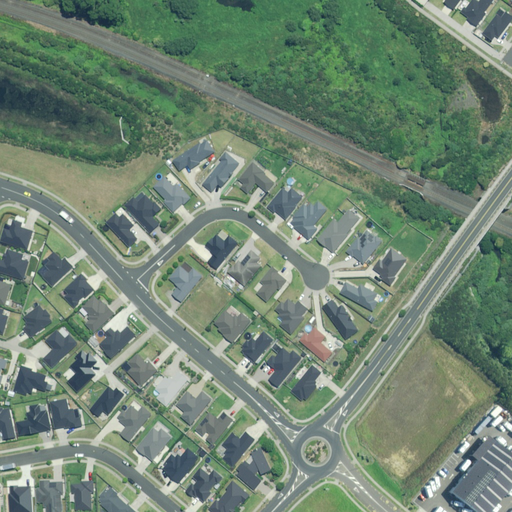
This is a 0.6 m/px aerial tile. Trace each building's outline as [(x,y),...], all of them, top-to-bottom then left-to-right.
[(460,0),(443,0),(442,1),(454,9),(460,0)] [(492,0),(478,0),(477,2),(474,0),(471,0),(465,8),(463,6),(459,12),(467,17),(465,19),(476,27),(486,13),(484,12),(492,0)] [(511,20),(511,16),(505,12),(501,17),(496,14),(481,33),(492,41),(495,36),(498,38),(511,20)] [(214,152),(207,140),(200,144),(200,143),(172,160),(178,171),(187,165),(189,168),(198,163),(198,162),(214,152)] [(239,163),(225,152),(219,159),(221,161),(202,184),(211,191),(217,184),(220,186),(239,163)] [(264,173),(251,162),(237,178),(243,183),(239,188),(245,194),(255,183),(266,192),(274,182),(264,173)] [(173,186),(163,177),(153,187),(166,200),(163,202),(173,212),(182,204),(189,198),(175,184),(173,186)] [(275,211),(285,219),(296,206),(295,206),(302,197),(291,188),(287,193),(281,188),(266,207),(273,213),(275,211)] [(131,197),(123,205),(149,232),(158,224),(150,217),(159,208),(153,202),(152,203),(145,196),(137,203),(131,197)] [(293,227),(309,239),(317,228),(313,225),(327,209),(317,201),(314,206),(310,203),(307,208),(303,204),(292,217),(293,218),(290,222),(294,225),(293,227)] [(357,219),(347,211),(337,223),(332,219),(315,239),(333,253),(348,236),(345,234),(357,219)] [(134,226),(122,213),(118,217),(115,213),(105,222),(128,247),(136,239),(129,231),(134,226)] [(20,223),(9,219),(5,232),(0,230),(0,243),(24,251),(30,233),(18,229),(20,223)] [(356,237),(345,250),(352,256),(353,255),(362,264),(383,241),(376,236),(375,237),(367,230),(359,239),(356,237)] [(238,243),(228,235),(223,241),(214,233),(203,246),(212,254),(206,262),(216,270),(238,243)] [(23,253),(5,248),(1,260),(0,259),(0,272),(22,280),(28,262),(21,260),(23,253)] [(375,280),(386,288),(405,261),(389,250),(380,263),(378,261),(371,270),(379,275),(375,280)] [(71,268),(61,256),(58,258),(52,251),(44,258),(48,263),(43,268),(47,273),(40,279),(47,288),(71,268)] [(236,259),(226,272),(243,286),(260,266),(255,262),(259,258),(250,251),(241,263),(236,259)] [(199,277),(190,270),(185,272),(177,266),(167,278),(176,286),(168,296),(176,303),(199,277)] [(278,289),(286,280),(277,273),(278,272),(271,266),(258,280),(263,285),(255,294),(264,302),(276,288),(278,289)] [(63,297),(73,308),(93,289),(84,280),(85,279),(80,274),(63,290),(67,294),(63,297)] [(0,304),(3,306),(10,284),(0,281),(0,304)] [(377,295),(359,285),(357,288),(345,281),(339,293),(372,310),(376,302),(374,300),(377,295)] [(84,324),(92,333),(114,313),(100,298),(96,301),(92,296),(80,307),(88,316),(87,317),(89,320),(84,324)] [(279,324),(290,334),(303,318),(300,316),(306,309),(297,302),(294,305),(287,299),(283,304),(280,302),(274,310),(279,314),(277,317),(282,321),(279,324)] [(336,308),(331,300),(322,306),(344,339),(357,330),(340,305),(336,308)] [(28,338),(50,321),(48,317),(49,316),(44,309),(42,310),(38,305),(22,317),(25,321),(23,323),(25,325),(21,328),(28,338)] [(234,322),(219,311),(208,325),(213,329),(209,333),(226,346),(246,322),(239,316),(234,322)] [(135,335),(126,326),(119,333),(116,330),(113,332),(109,328),(103,333),(107,337),(98,344),(103,350),(102,351),(109,359),(135,335)] [(304,333),(298,340),(324,362),(332,352),(320,343),(325,337),(314,328),(307,336),(304,333)] [(76,343),(67,333),(61,338),(55,331),(43,342),(51,350),(41,358),(50,367),(76,343)] [(240,353),(253,363),(273,340),(263,331),(255,341),(252,338),(249,342),(246,340),(242,346),(244,348),(240,353)] [(290,354),(282,348),(274,357),(272,356),(266,363),(276,371),(269,380),(278,387),(301,358),(292,351),(290,354)] [(55,384),(64,395),(88,376),(82,369),(90,363),(84,355),(80,358),(76,353),(68,359),(70,362),(62,369),(67,375),(55,384)] [(145,363),(136,353),(126,362),(131,367),(126,371),(140,386),(156,370),(148,361),(145,363)] [(321,373),(312,365),(290,391),(300,400),(302,397),(305,400),(317,386),(314,384),(315,383),(314,381),(321,373)] [(20,366),(12,391),(24,395),(25,391),(30,393),(31,387),(44,391),(46,382),(43,381),(44,376),(30,372),(31,369),(20,366)] [(184,383),(175,376),(170,381),(167,378),(163,382),(159,379),(148,393),(152,396),(148,401),(160,411),(184,383)] [(101,411),(106,415),(123,394),(116,388),(113,391),(107,387),(88,410),(97,417),(101,411)] [(212,397),(201,388),(191,401),(182,395),(172,407),(179,412),(173,420),(186,430),(212,397)] [(66,398),(49,402),(54,429),(63,427),(64,429),(80,426),(79,417),(74,418),(72,409),(68,410),(66,398)] [(39,404),(27,405),(27,411),(24,412),(26,421),(16,422),(18,434),(49,430),(46,410),(40,411),(39,404)] [(151,414),(141,406),(137,410),(131,405),(124,415),(122,413),(116,420),(124,426),(118,434),(128,442),(151,414)] [(0,441),(11,440),(5,412),(0,412),(0,441)] [(194,429),(211,444),(232,420),(223,412),(216,419),(208,412),(194,429)] [(144,455),(151,461),(170,437),(160,429),(157,432),(152,428),(135,449),(143,456),(144,455)] [(221,458),(232,466),(253,439),(244,432),(239,439),(231,433),(221,445),(226,449),(223,452),(225,454),(221,458)] [(473,511),(490,511),(511,486),(511,451),(490,434),(472,455),(479,461),(451,494),(473,511)] [(250,452),(253,459),(249,464),(244,460),(236,468),(239,471),(236,475),(254,490),(261,482),(253,475),(258,469),(260,474),(270,470),(260,448),(250,452)] [(162,470),(177,482),(198,458),(187,449),(180,457),(177,455),(174,458),(171,455),(165,462),(167,463),(162,470)] [(181,488),(197,503),(205,494),(203,492),(212,483),(214,484),(219,479),(209,470),(204,477),(196,470),(186,480),(190,483),(187,486),(185,484),(181,488)] [(49,480),(40,480),(40,488),(35,488),(36,502),(41,502),(42,507),(44,507),(44,511),(59,511),(59,492),(62,492),(62,483),(49,484),(49,480)] [(80,484),(70,484),(70,493),(73,493),(74,510),(90,509),(90,493),(92,493),(92,481),(80,482),(80,484)] [(215,500),(208,508),(212,511),(232,511),(234,511),(232,509),(240,500),(243,503),(249,496),(232,481),(225,489),(227,490),(217,502),(215,500)] [(118,496),(109,487),(104,492),(103,491),(98,496),(100,498),(97,502),(107,511),(135,511),(128,505),(126,507),(117,498),(118,496)]
